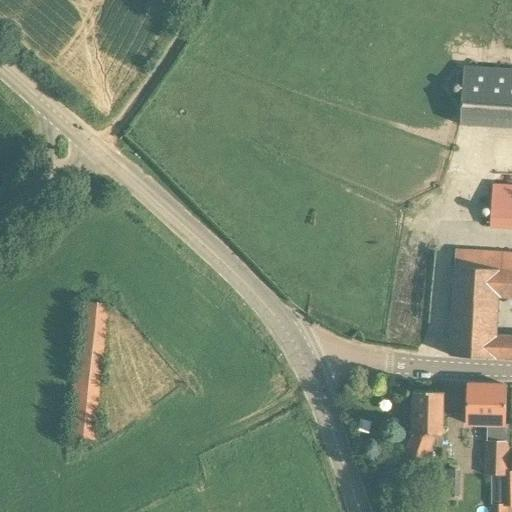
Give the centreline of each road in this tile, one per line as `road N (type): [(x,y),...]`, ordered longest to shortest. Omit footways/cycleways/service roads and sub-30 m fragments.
road 1 (secondary): [(295,352),(221,260),(91,147)]
road 2 (tertiary): [(295,352),(511,369)]
road 3 (track): [(91,147),(159,68),(199,0)]
road 4 (secondary): [(353,511),(295,352)]
road 5 (secondary): [(91,147),(0,65)]
road 6 (tertiary): [(0,226),(91,147)]
